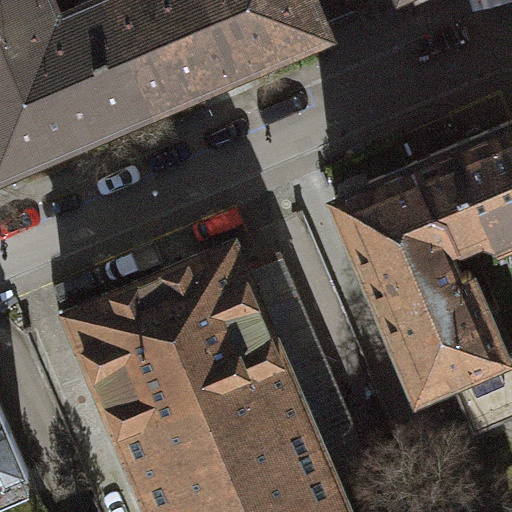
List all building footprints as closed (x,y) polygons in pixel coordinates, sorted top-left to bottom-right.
[(0,0),(0,163),(145,102),(101,1),(55,21),(46,0),(0,0)] [(46,0),(55,21),(101,1),(103,0),(46,0)] [(103,0),(101,1),(145,102),(321,27),(310,0),(103,0)] [(511,234),(511,118),(414,162),(432,204),(446,211),(460,244),(481,235),(496,241),(511,234)] [(460,244),(446,211),(432,204),(414,162),(336,195),(419,390),(507,352),(472,269),(467,268),(463,270),(453,247),(460,244)] [(67,308),(154,511),(376,511),(385,508),(371,475),(341,487),(235,237),(67,308)] [(0,481),(29,469),(0,399),(0,481)]
